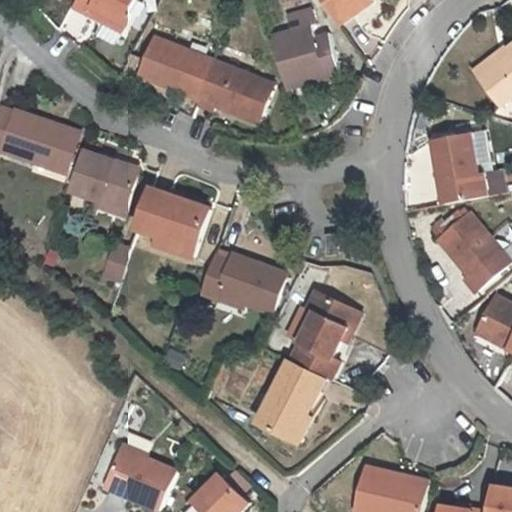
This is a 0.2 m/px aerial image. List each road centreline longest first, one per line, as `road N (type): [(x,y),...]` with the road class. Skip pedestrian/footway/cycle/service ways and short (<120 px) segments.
road 1 (residential): [(390,178),(288,195),(187,157),(106,109),(0,4)]
road 2 (track): [(310,511),(148,363),(0,261)]
road 3 (residential): [(461,380),(346,442),(287,511)]
road 4 (residential): [(461,380),(400,248),(390,178)]
road 5 (residential): [(390,178),(396,117),(415,65),(465,0)]
